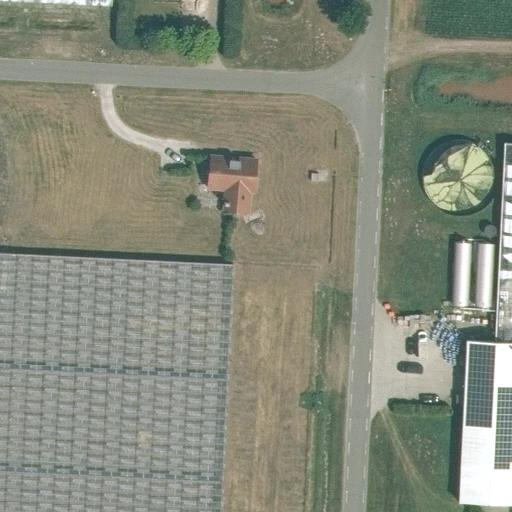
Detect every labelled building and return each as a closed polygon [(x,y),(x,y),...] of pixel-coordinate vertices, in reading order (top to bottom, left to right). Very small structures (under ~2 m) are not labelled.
[(511,511),(511,144),(504,144),(494,342),(511,343),(511,511)] [(253,192),(256,160),(210,157),(207,189),(225,190),(224,202),(223,206),(224,206),(223,212),(247,214),(249,192),(253,192)] [(453,305),(493,305),(493,240),(453,240),(453,305)] [(0,511),(220,511),(232,264),(0,253),(0,511)] [(466,341),(458,503),(511,505),(511,343),(494,342),(466,341)]
